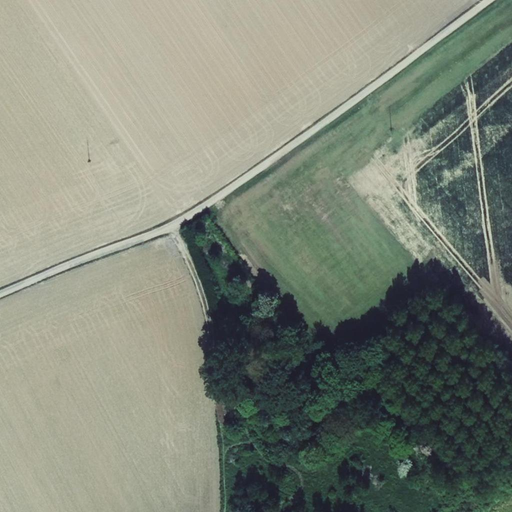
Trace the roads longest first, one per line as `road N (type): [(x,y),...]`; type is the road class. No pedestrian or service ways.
road 1 (unclassified): [(0,294),(194,212),(488,0)]
road 2 (track): [(363,506),(319,503),(232,463),(205,308),(173,224)]
